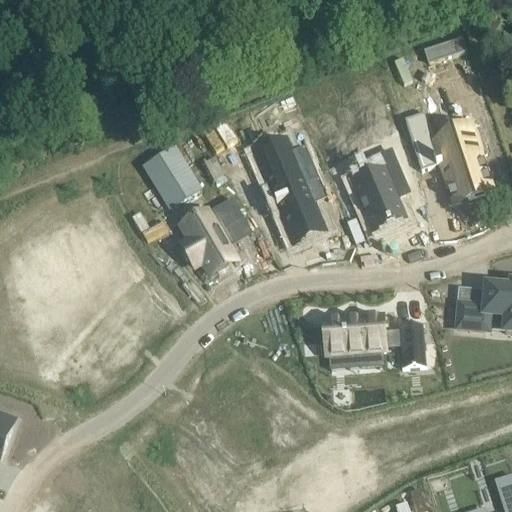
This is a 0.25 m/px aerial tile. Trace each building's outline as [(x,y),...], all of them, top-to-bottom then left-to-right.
[(500,30),(484,30),(485,43),(500,43),(500,30)] [(425,72),(460,63),(454,42),(419,52),(425,72)] [(426,119),(407,125),(429,194),(446,189),(453,211),(496,197),(472,124),(434,143),(426,119)] [(284,132),(248,147),(289,244),(326,228),(313,199),(324,194),(301,141),(290,146),(284,132)] [(175,151),(145,168),(170,211),(200,194),(175,151)] [(372,177),(352,186),(374,237),(407,223),(398,202),(400,201),(399,196),(409,192),(392,153),(366,164),(372,177)] [(209,210),(176,230),(184,244),(177,248),(193,276),(201,271),(209,287),(240,269),(228,248),(251,234),(232,202),(211,214),(209,210)] [(460,308),(458,332),(485,334),(486,319),(507,321),(505,336),(508,336),(508,335),(511,335),(511,285),(511,286),(511,293),(487,291),(485,310),(460,308)] [(384,319),(324,323),(326,359),(330,359),(365,356),(366,370),(384,368),(383,355),(402,354),(404,371),(402,371),(402,373),(427,371),(427,369),(426,370),(423,329),(424,329),(424,328),(392,330),(392,334),(394,334),(394,335),(385,335),(384,319)] [(0,463),(1,464),(13,432),(11,431),(14,422),(0,416),(0,463)] [(511,511),(511,478),(500,482),(500,483),(496,484),(498,489),(497,489),(504,511),(511,511)]
